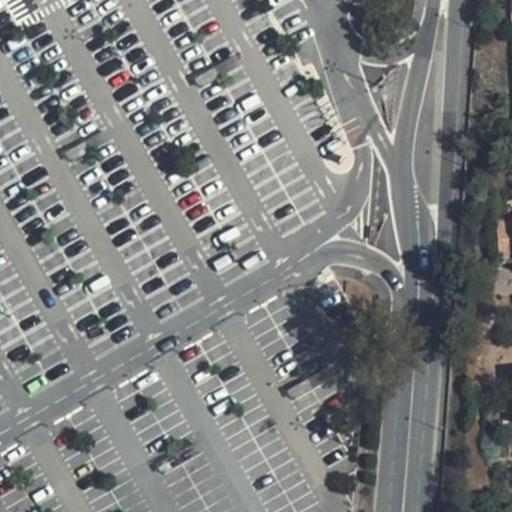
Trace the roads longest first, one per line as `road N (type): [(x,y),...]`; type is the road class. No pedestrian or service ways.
road 1 (residential): [(435,0),(412,96),(408,167),(423,302)]
road 2 (residential): [(423,302),(449,0)]
road 3 (residential): [(423,302),(406,511)]
